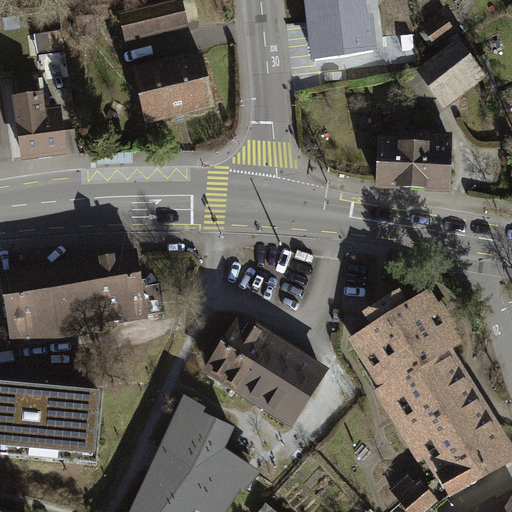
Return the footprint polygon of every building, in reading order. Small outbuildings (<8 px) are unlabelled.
[(305,0),(311,59),(340,56),(367,51),(362,0),(305,0)] [(122,16),(127,38),(186,24),(181,2),(122,16)] [(423,29),(417,33),(426,46),(431,43),(437,50),(454,38),(439,18),(423,29)] [(455,45),(419,73),(437,97),(473,70),(455,45)] [(135,71),(147,121),(213,106),(201,55),(135,71)] [(19,156),(60,150),(54,107),(37,109),(33,78),(10,81),(19,156)] [(380,144),(378,186),(450,190),(452,141),(396,139),(395,145),(380,144)] [(141,256),(98,263),(111,337),(153,329),(141,256)] [(98,263),(29,274),(42,348),(111,337),(98,263)] [(29,274),(2,279),(15,353),(42,348),(29,274)] [(445,352),(458,344),(427,293),(406,306),(399,294),(367,314),(375,326),(361,335),(368,345),(361,350),(385,388),(385,389),(445,352)] [(239,310),(201,368),(289,425),(327,366),(239,310)] [(385,388),(383,389),(411,434),(472,396),(445,352),(385,389),(385,388)] [(0,383),(0,444),(89,452),(95,392),(0,383)] [(472,396),(411,434),(440,478),(442,478),(441,477),(501,442),(472,396)] [(154,494),(138,511),(191,511),(200,502),(215,511),(223,511),(251,470),(221,451),(232,428),(183,406),(161,454),(188,467),(181,482),(154,470),(144,490),(154,494)] [(442,478),(451,495),(511,460),(501,442),(441,477),(442,478)] [(393,491),(409,511),(421,511),(435,500),(422,483),(417,487),(409,477),(393,491)] [(496,501),(478,511),(511,511),(511,494),(497,502),(496,501)]
